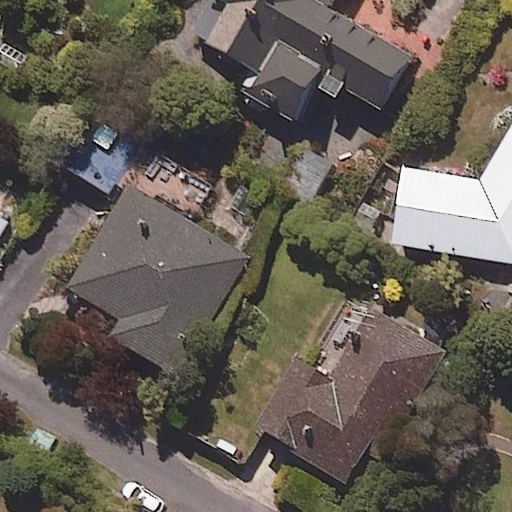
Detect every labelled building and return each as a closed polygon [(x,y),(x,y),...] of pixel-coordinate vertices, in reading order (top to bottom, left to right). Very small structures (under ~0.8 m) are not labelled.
[(309,118),(320,99),(344,112),(353,96),(390,116),(419,63),(342,20),(352,0),(210,0),(178,60),(254,102),(260,91),(309,118)] [(511,144),(488,182),(407,172),(399,253),(511,268),(511,144)] [(336,167),(311,154),(291,192),(316,205),(336,167)] [(254,263),(141,194),(80,294),(138,329),(127,348),(182,382),(254,263)] [(452,358),(378,308),(358,338),(337,324),(264,432),(359,496),(383,459),(452,358)]
